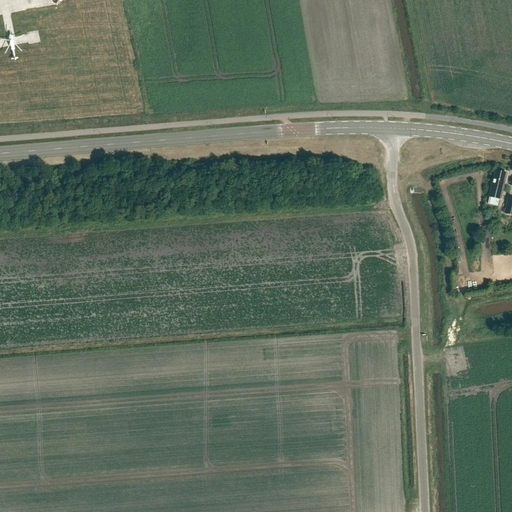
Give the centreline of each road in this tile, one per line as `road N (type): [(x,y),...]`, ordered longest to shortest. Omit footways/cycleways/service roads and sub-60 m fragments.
road 1 (secondary): [(0,153),(394,128)]
road 2 (unclassified): [(424,511),(411,262),(392,199),(394,128)]
